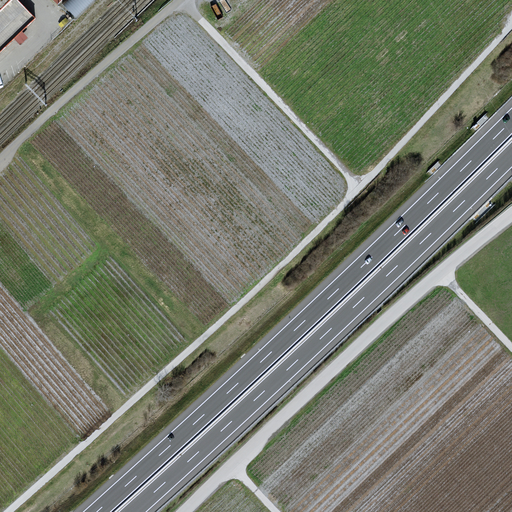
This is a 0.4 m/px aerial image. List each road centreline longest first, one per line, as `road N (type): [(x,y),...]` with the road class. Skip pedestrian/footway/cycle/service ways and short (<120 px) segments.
road 1 (motorway): [(511,120),(95,511)]
road 2 (motorway): [(132,511),(511,154)]
road 3 (track): [(358,187),(9,511)]
road 4 (track): [(511,26),(358,187),(182,4)]
road 5 (unclassified): [(511,215),(327,374),(184,511)]
road 6 (track): [(187,0),(0,159)]
